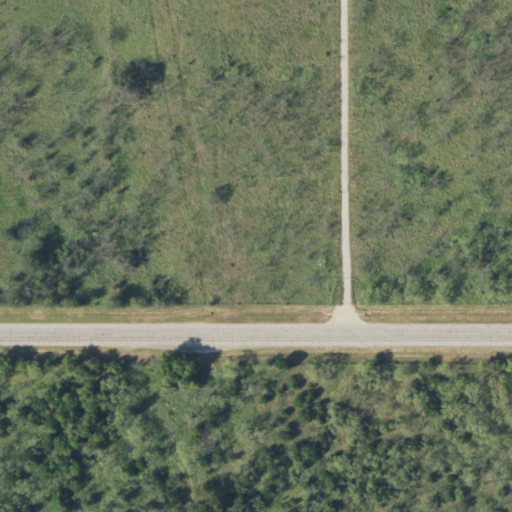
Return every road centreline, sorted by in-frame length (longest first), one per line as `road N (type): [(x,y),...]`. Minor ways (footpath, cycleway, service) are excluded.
road 1 (secondary): [(511,332),(0,332)]
road 2 (residential): [(343,334),(341,0)]
